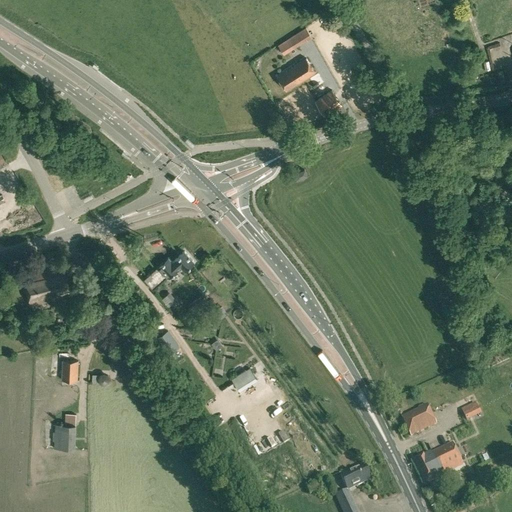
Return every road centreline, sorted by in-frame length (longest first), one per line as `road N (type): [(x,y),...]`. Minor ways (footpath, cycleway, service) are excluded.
road 1 (primary): [(198,199),(387,443)]
road 2 (primary): [(387,443),(339,345),(250,228)]
road 3 (primary): [(203,177),(124,105),(0,23)]
road 4 (primary): [(0,39),(133,136),(185,185)]
road 5 (tertiary): [(287,152),(383,118),(511,98)]
road 6 (unclassified): [(0,105),(69,234)]
